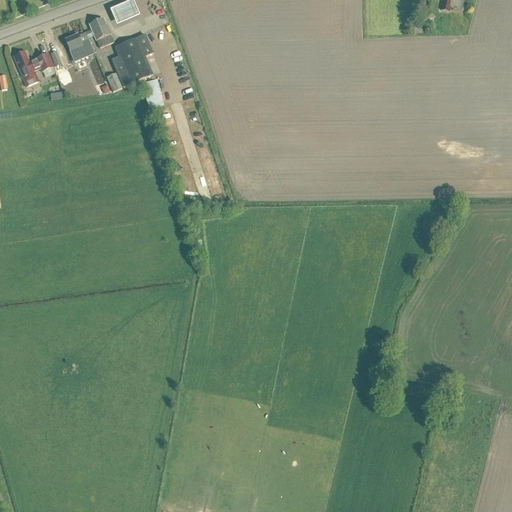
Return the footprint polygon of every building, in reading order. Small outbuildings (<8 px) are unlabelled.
[(452,0),(452,2),(443,1),(441,12),(450,14),(451,8),(460,10),(461,0),(452,0)] [(133,2),(110,12),(117,27),(139,17),(133,2)] [(417,16),(421,25),(434,21),(431,12),(417,16)] [(91,32),(86,34),(88,40),(93,38),(95,43),(96,43),(99,50),(114,45),(111,37),(112,37),(108,26),(106,27),(103,21),(89,27),(91,32)] [(411,26),(412,36),(425,35),(425,26),(411,26)] [(78,37),(65,42),(69,53),(76,50),(79,58),(87,55),(93,53),(88,40),(86,34),(78,37)] [(152,55),(145,37),(115,49),(119,58),(111,62),(123,89),(150,77),(143,59),(152,55)] [(29,66),(24,55),(13,59),(26,90),(39,84),(35,74),(41,71),(42,75),(55,70),(49,56),(37,61),(38,62),(29,66)] [(70,75),(65,62),(54,67),(60,79),(70,75)] [(122,90),(116,75),(106,80),(113,94),(122,90)] [(142,86),(148,111),(164,107),(157,82),(142,86)] [(108,87),(101,89),(104,95),(110,93),(108,87)]
